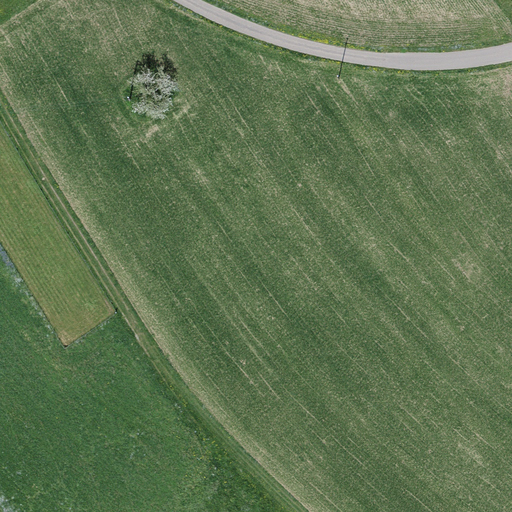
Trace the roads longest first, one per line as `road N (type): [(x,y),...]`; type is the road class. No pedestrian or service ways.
road 1 (track): [(297,511),(220,439),(167,373),(22,145)]
road 2 (unclassified): [(187,0),(271,36),(357,57),(431,62),(511,50)]
